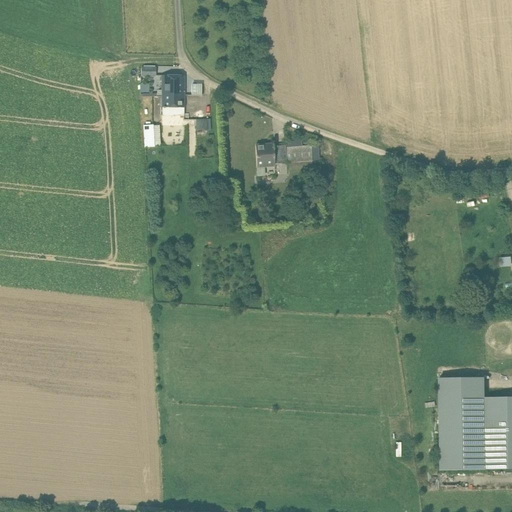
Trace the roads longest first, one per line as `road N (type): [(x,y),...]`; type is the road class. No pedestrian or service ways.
road 1 (unclassified): [(511,168),(451,176),(289,122),(211,84),(180,53),(176,0)]
road 2 (unclassified): [(61,504),(188,511)]
